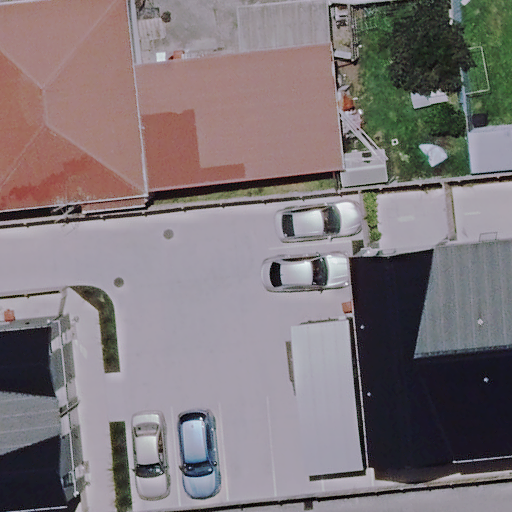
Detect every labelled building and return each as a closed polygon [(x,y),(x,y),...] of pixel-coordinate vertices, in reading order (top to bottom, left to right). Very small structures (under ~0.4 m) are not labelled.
[(0,0),(0,90),(167,70),(363,46),(357,0),(0,0)] [(511,70),(376,80),(381,156),(511,146),(511,70)] [(225,200),(219,142),(5,165),(26,363),(81,357),(231,342),(334,331),(319,190),(225,200)] [(496,194),(354,205),(359,280),(501,269),(496,194)] [(91,511),(84,449),(0,458),(0,511),(511,511),(503,511),(414,511),(407,452),(210,475),(214,511),(91,511)]
